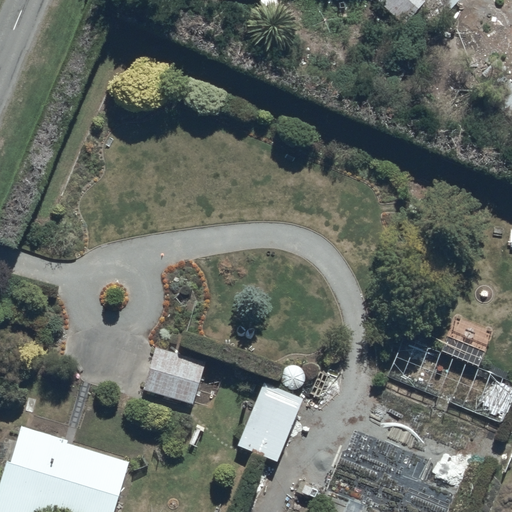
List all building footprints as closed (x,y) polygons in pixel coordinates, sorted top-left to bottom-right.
[(378,0),(428,35),(444,13),(476,29),(486,8),(470,0),(378,0)] [(511,85),(493,88),(496,113),(511,110),(511,85)] [(154,345),(141,387),(192,402),(204,360),(154,345)] [(235,442),(274,457),(300,393),(261,377),(235,442)] [(8,452),(0,475),(0,511),(31,511),(33,510),(39,511),(49,511),(51,506),(68,511),(110,511),(128,459),(20,423),(10,453),(8,452)]
